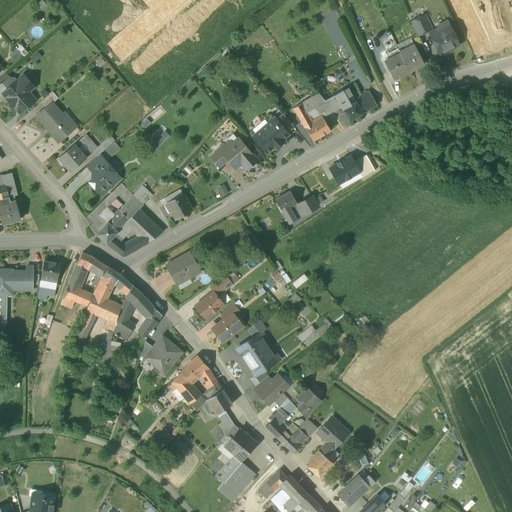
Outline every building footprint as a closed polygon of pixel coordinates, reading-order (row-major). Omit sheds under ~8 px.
[(425,15),(411,22),(417,36),(431,30),(425,15)] [(449,29),(440,33),(439,30),(430,34),(439,54),(458,45),(447,22),(446,22),(449,29)] [(398,49),(413,42),(411,37),(396,43),(398,49)] [(20,45),(10,54),(14,60),(21,54),(23,56),(27,53),(20,45)] [(414,45),(407,49),(406,48),(399,52),(400,54),(408,72),(424,64),(414,45)] [(35,53),(29,59),(32,63),(41,56),(37,52),(35,53)] [(400,54),(384,62),(392,80),(408,72),(400,54)] [(6,75),(0,80),(0,94),(1,96),(3,94),(3,93),(10,87),(7,83),(10,80),(6,75)] [(22,76),(17,81),(14,79),(11,79),(10,80),(7,83),(10,87),(3,93),(3,94),(20,112),(34,100),(27,92),(31,89),(27,84),(28,83),(29,80),(25,76),(22,76)] [(52,92),(40,102),(46,108),(51,103),(52,103),(58,98),(52,92)] [(369,92),(360,97),(362,99),(355,103),(362,114),(376,106),(369,92)] [(345,96),(337,101),(339,105),(347,101),(345,96)] [(347,101),(339,105),(349,121),(362,114),(355,103),(350,106),(347,101)] [(46,108),(36,116),(58,142),(74,129),(52,103),(51,103),(46,108)] [(306,112),(298,117),(304,127),(305,127),(312,123),(306,112)] [(294,128),(282,114),(275,120),(287,133),(294,128)] [(312,123),(305,127),(313,141),(330,131),(322,117),(312,123)] [(275,120),(274,119),(271,119),(268,121),(268,124),(253,137),(266,153),(288,135),(287,133),(275,120)] [(157,145),(169,135),(165,131),(154,140),(157,145)] [(90,141),(85,135),(81,139),(86,145),(90,141)] [(109,136),(92,151),(92,152),(97,157),(98,155),(114,142),(109,136)] [(81,139),(58,158),(70,172),(86,158),(86,157),(92,152),(92,151),(86,145),(81,139)] [(256,160),(240,142),(234,147),(230,142),(220,150),(219,149),(219,150),(228,160),(234,168),(240,162),(246,169),(252,169),(256,166),(256,160)] [(228,160),(219,150),(209,158),(218,168),(228,160)] [(355,160),(350,153),(329,166),(338,183),(358,171),(360,170),(355,160)] [(358,171),(362,177),(375,169),(366,154),(355,160),(360,170),(358,171)] [(97,157),(87,165),(94,173),(106,164),(98,155),(97,157)] [(106,164),(94,173),(94,178),(89,182),(92,185),(92,187),(94,190),(96,190),(100,194),(119,178),(106,163),(106,164)] [(11,173),(0,175),(0,199),(9,197),(17,195),(11,173)] [(219,187),(223,194),(227,192),(223,184),(219,187)] [(150,195),(141,186),(129,200),(137,208),(150,195)] [(179,188),(165,198),(167,201),(182,192),(179,188)] [(290,191),(275,200),(279,207),(278,207),(281,212),(282,212),(282,213),(283,213),(289,224),(296,220),(303,215),(297,204),(290,191)] [(183,194),(166,204),(175,220),(192,210),(183,194)] [(317,207),(311,196),(305,199),(311,210),(317,207)] [(9,197),(0,199),(0,218),(2,225),(20,220),(15,201),(10,202),(9,197)] [(305,199),(297,204),(303,215),(312,210),(311,210),(305,199)] [(129,200),(117,212),(127,221),(142,236),(146,244),(162,233),(137,208),(129,200)] [(107,208),(99,216),(107,223),(114,215),(107,208)] [(114,215),(107,223),(117,232),(127,221),(117,212),(114,215)] [(117,232),(107,223),(96,234),(106,244),(117,232)] [(142,236),(124,247),(120,244),(115,251),(122,256),(126,256),(146,244),(142,236)] [(189,252),(166,265),(179,289),(191,282),(189,278),(200,272),(189,252)] [(95,259),(92,257),(82,253),(73,275),(82,279),(88,267),(98,274),(102,277),(106,267),(101,263),(95,259)] [(60,264),(44,261),(41,278),(57,281),(60,264)] [(12,270),(0,269),(0,295),(3,296),(4,291),(32,291),(32,267),(25,267),(25,272),(12,272),(12,270)] [(120,275),(106,267),(102,277),(97,289),(108,295),(115,280),(117,281),(120,275)] [(98,274),(93,285),(97,287),(102,277),(98,274)] [(82,279),(73,275),(70,281),(80,285),(82,279)] [(132,285),(120,275),(117,281),(124,284),(122,288),(128,293),(132,285)] [(225,275),(211,286),(216,292),(225,285),(228,288),(233,284),(225,275)] [(299,276),(292,282),(296,286),(303,281),(299,276)] [(140,293),(132,285),(128,293),(125,298),(133,306),(139,311),(146,314),(152,306),(147,300),(140,293)] [(92,296),(68,286),(64,297),(87,307),(92,296)] [(55,290),(39,287),(38,294),(54,297),(55,290)] [(108,295),(97,289),(93,296),(105,301),(108,295)] [(213,292),(205,298),(196,305),(203,313),(203,315),(205,318),(208,318),(210,316),(211,315),(223,305),(213,292)] [(105,301),(93,296),(86,311),(107,321),(115,305),(105,301)] [(117,315),(115,325),(115,326),(130,335),(134,327),(125,322),(133,306),(125,298),(121,308),(117,315)] [(234,304),(220,315),(224,319),(230,315),(230,316),(238,310),(234,304)] [(115,305),(107,321),(115,325),(117,315),(121,308),(115,305)] [(161,316),(152,306),(146,314),(150,317),(140,331),(147,336),(161,316)] [(224,319),(212,329),(222,342),(240,328),(230,316),(230,315),(224,319)] [(259,320),(248,329),(253,337),(255,336),(255,337),(265,330),(259,320)] [(315,323),(298,336),(307,346),(323,333),(315,323)] [(255,337),(255,336),(253,337),(239,347),(251,365),(248,366),(254,376),(255,376),(263,370),(276,361),(270,352),(267,354),(263,348),(255,337)] [(111,341),(102,339),(96,365),(105,367),(109,349),(109,348),(111,341)] [(172,350),(169,347),(170,346),(161,339),(153,348),(145,358),(164,374),(182,352),(174,346),(172,350)] [(153,348),(145,342),(141,355),(145,358),(153,348)] [(118,350),(109,348),(109,349),(105,367),(114,369),(118,350)] [(198,357),(186,367),(188,369),(181,373),(191,384),(208,369),(198,357)] [(263,370),(255,376),(254,376),(250,378),(255,386),(267,377),(263,370)] [(191,384),(181,373),(172,383),(185,399),(196,391),(191,384)] [(212,376),(206,381),(208,383),(204,386),(207,390),(217,382),(212,376)] [(255,386),(253,388),(259,394),(271,381),(267,377),(255,386)] [(259,394),(258,394),(269,405),(273,401),(282,393),(288,386),(280,378),(276,382),(271,381),(259,394)] [(323,392),(314,383),(309,388),(311,389),(310,391),(319,399),(323,392)] [(310,391),(306,387),(298,395),(304,401),(297,408),(306,416),(321,401),(319,399),(310,391)] [(222,390),(207,400),(214,411),(216,415),(217,415),(224,410),(232,405),(222,390)] [(196,391),(185,399),(190,405),(201,396),(196,391)] [(282,393),(273,401),(282,410),(285,406),(290,402),(282,393)] [(297,394),(292,400),(294,402),(292,404),(296,408),(297,408),(304,401),(298,395),(297,394)] [(214,411),(207,400),(202,405),(209,414),(214,411)] [(292,404),(290,402),(285,406),(292,413),(296,408),(292,404)] [(292,413),(285,406),(282,410),(288,416),(292,413)] [(224,410),(217,415),(222,423),(229,418),(224,410)] [(272,419),(265,427),(271,433),(278,426),(288,416),(282,410),(276,416),(272,419)] [(298,416),(291,422),(296,427),(295,428),(296,430),(298,428),(304,422),(298,416)] [(330,417),(317,432),(327,442),(319,451),(325,457),(347,433),(330,417)] [(222,423),(218,425),(226,437),(234,426),(229,418),(222,423)] [(304,422),(298,428),(307,437),(308,438),(317,428),(307,419),(304,422)] [(234,426),(226,437),(230,441),(239,430),(234,426)] [(278,426),(271,433),(276,438),(283,430),(278,426)] [(289,437),(283,430),(276,438),(282,444),(293,453),(299,445),(300,445),(307,437),(298,428),(296,430),(289,437)] [(255,444),(239,430),(230,441),(225,447),(242,461),(248,454),(247,454),(255,444)] [(313,458),(307,466),(319,477),(332,462),(325,457),(319,451),(313,458)] [(254,474),(233,456),(225,466),(216,477),(224,483),(218,490),(232,501),(254,474)] [(19,466),(15,472),(21,475),(25,470),(19,466)] [(282,468),(259,490),(265,497),(272,489),(280,485),(282,483),(290,476),(282,468)] [(358,475),(337,494),(348,505),(373,482),(367,475),(362,480),(358,475)] [(290,476),(282,483),(286,487),(288,485),(290,487),(295,482),(290,476)] [(308,496),(295,482),(290,487),(288,485),(286,487),(297,499),(300,502),(308,496)] [(406,493),(412,486),(409,483),(402,490),(406,493)] [(108,497),(124,511),(135,511),(143,505),(120,484),(108,497)] [(286,487),(272,500),(281,511),(289,511),(300,502),(297,499),(286,487)] [(51,511),(53,496),(42,495),(41,498),(32,497),(30,511),(51,511)] [(377,495),(359,511),(376,511),(379,510),(378,509),(384,503),(377,495)] [(316,504),(308,496),(300,502),(302,505),(307,510),(310,510),(316,504)] [(397,496),(387,508),(392,511),(393,511),(403,500),(402,499),(398,496),(397,496)] [(289,511),(293,511),(302,505),(300,502),(289,511)] [(429,502),(421,511),(430,511),(435,506),(429,502)] [(415,503),(411,508),(417,511),(421,507),(415,503)]
